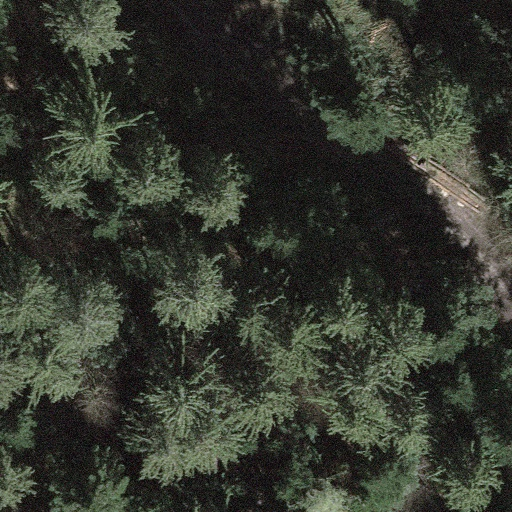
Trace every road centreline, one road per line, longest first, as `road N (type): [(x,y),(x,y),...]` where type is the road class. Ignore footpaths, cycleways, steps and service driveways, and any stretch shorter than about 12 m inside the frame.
road 1 (track): [(176,0),(311,119),(494,250),(511,277)]
road 2 (track): [(311,119),(407,246),(429,298),(431,390),(396,511)]
road 3 (track): [(0,313),(206,471),(281,511)]
